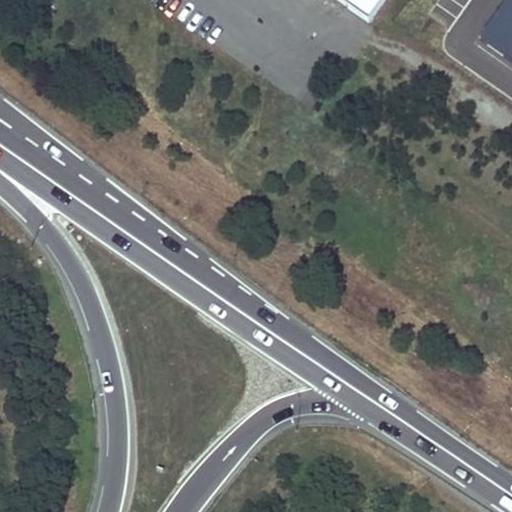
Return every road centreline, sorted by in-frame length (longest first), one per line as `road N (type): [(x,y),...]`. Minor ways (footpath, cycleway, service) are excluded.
road 1 (motorway): [(0,187),(59,244),(89,302),(117,423),(109,511)]
road 2 (tertiary): [(129,236),(373,410)]
road 3 (motorway): [(178,511),(213,467),(267,420),(302,406),(373,410)]
road 4 (motorway): [(129,236),(94,178),(0,107)]
road 5 (tertiary): [(373,410),(511,504)]
road 6 (tertiary): [(0,147),(129,236)]
